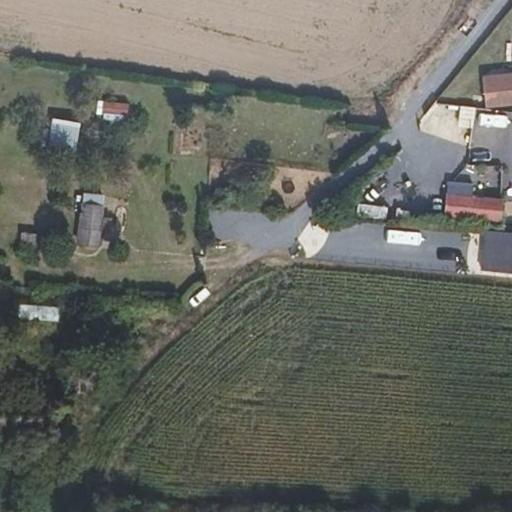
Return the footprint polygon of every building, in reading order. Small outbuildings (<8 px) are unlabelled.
[(484,110),(511,108),(511,63),(482,64),(484,110)] [(47,146),(73,151),(79,123),(52,118),(47,146)] [(89,231),(90,219),(88,219),(90,196),(72,194),(68,237),(87,239),(88,231),(89,231)] [(435,196),(433,216),(465,219),(466,199),(435,196)] [(86,246),(87,239),(68,237),(68,244),(86,246)]
